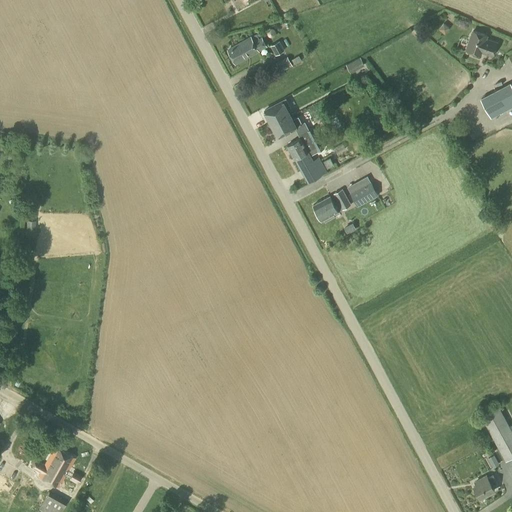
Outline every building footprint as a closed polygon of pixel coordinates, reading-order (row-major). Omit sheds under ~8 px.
[(492,56),(496,42),(485,39),(486,35),(473,31),(467,50),(480,54),(481,52),(492,56)] [(254,43),(251,38),(228,51),(236,64),(259,51),(267,46),(262,38),(254,43)] [(275,55),(284,51),(279,41),(270,46),(275,55)] [(294,65),(302,61),(299,56),(291,60),(294,65)] [(350,73),(365,66),(360,57),(346,64),(350,73)] [(491,118),(511,106),(511,86),(510,83),(481,98),(491,118)] [(288,111),(288,112),(292,110),(287,101),(286,98),(263,110),(270,122),(278,118),(280,120),(281,119),(281,118),(284,117),(282,115),(288,111)] [(292,120),(288,112),(288,111),(282,115),(284,117),(281,118),(281,119),(280,120),(278,118),(270,122),(277,135),(300,123),(298,118),(292,120)] [(331,145),(321,127),(315,130),(313,127),(299,136),(300,138),(287,145),(308,182),(321,175),(311,156),(331,145)] [(327,168),(334,164),(330,157),(323,161),(327,168)] [(367,176),(361,180),(364,185),(371,182),(367,176)] [(357,207),(378,195),(371,182),(364,185),(350,193),(357,207)] [(351,205),(343,189),(334,194),(337,200),(334,202),(330,196),(313,205),(322,221),(323,220),(325,222),(334,217),(333,215),(351,205)] [(35,233),(35,221),(27,220),(26,233),(35,233)] [(345,227),(348,234),(357,230),(354,223),(345,227)] [(511,424),(509,426),(499,407),(481,417),(505,461),(511,457),(511,424)] [(81,477),(68,471),(75,459),(55,448),(39,477),(59,488),(65,476),(78,483),(81,477)] [(0,473),(0,493),(17,501),(29,475),(7,465),(3,475),(0,473)] [(498,483),(493,474),(487,477),(487,476),(474,483),(476,486),(473,487),(480,499),(495,490),(492,486),(498,483)] [(42,511),(60,511),(67,501),(49,491),(39,510),(42,511)]
